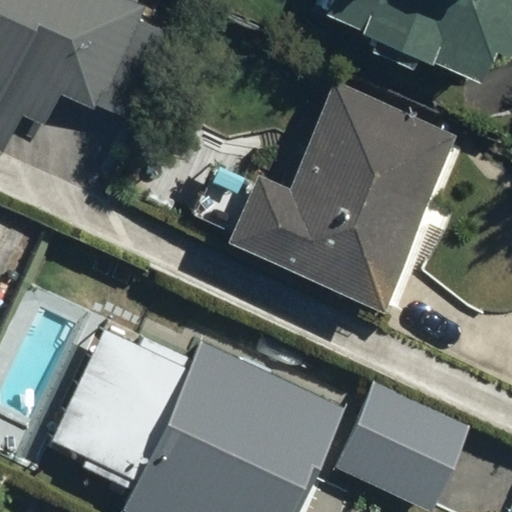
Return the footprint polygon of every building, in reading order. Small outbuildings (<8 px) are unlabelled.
[(137,0),(0,0),(0,126),(7,111),(33,123),(48,88),(90,107),(137,0)] [(511,0),(315,0),(312,7),(476,81),(490,49),(508,57),(511,47),(511,0)] [(377,308),(455,131),(327,75),(281,180),(251,166),(219,239),(377,308)] [(435,279),(410,312),(462,350),(486,317),(435,279)] [(281,511),(338,402),(201,333),(190,354),(113,315),(49,441),(128,480),(118,501),(139,511),(281,511)] [(472,420),(372,375),(332,465),(431,510),(472,420)]
